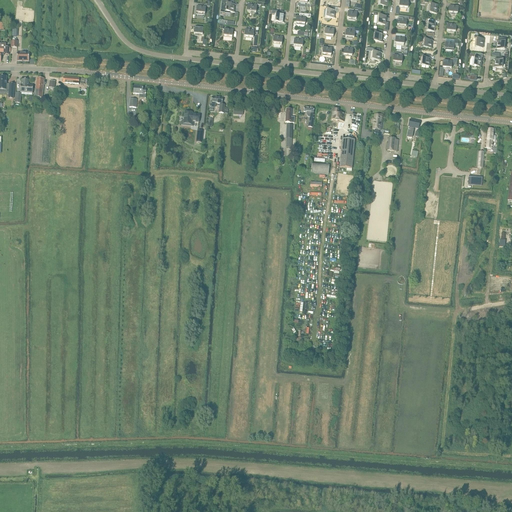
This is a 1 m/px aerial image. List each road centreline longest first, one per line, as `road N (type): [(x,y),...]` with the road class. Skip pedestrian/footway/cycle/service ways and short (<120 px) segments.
road 1 (tertiary): [(511,122),(0,68)]
road 2 (residential): [(511,95),(148,54),(119,34),(97,0)]
